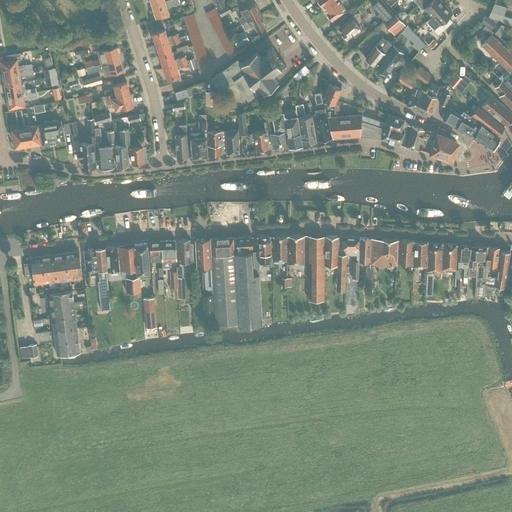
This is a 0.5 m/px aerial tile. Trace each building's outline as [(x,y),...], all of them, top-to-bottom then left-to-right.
[(165,0),(164,0),(152,4),(155,16),(161,14),(162,18),(169,16),(166,5),(179,0),(178,0),(165,0)] [(225,5),(222,0),(213,0),(218,9),(225,5)] [(346,10),(340,2),(343,0),(336,0),(325,8),(327,12),(326,14),(329,18),(332,18),(332,19),(346,10)] [(378,16),(379,15),(384,20),(392,12),(381,0),(376,0),(371,5),(375,10),(374,11),(378,16)] [(440,0),(422,0),(418,5),(422,9),(423,8),(431,16),(444,4),(440,0)] [(239,17),(242,23),(260,14),(254,3),(245,7),(240,10),(243,15),(239,17)] [(448,17),(452,13),(444,4),(431,16),(436,21),(433,24),(440,32),(452,21),(448,17)] [(500,23),(511,27),(511,18),(503,15),(506,7),(494,4),(489,17),(500,23)] [(218,10),(221,16),(231,11),(227,5),(218,10)] [(214,7),(205,12),(208,17),(217,12),(214,7)] [(217,12),(208,17),(210,22),(219,17),(217,12)] [(358,16),(360,15),(358,12),(356,14),(356,13),(351,17),(338,28),(341,31),(342,32),(341,34),(344,38),(347,38),(360,27),(354,20),(358,16)] [(185,21),(192,19),(195,18),(193,13),(183,16),(185,21)] [(238,26),(241,32),(254,24),(257,30),(266,25),(260,14),(242,23),(238,26)] [(394,35),(405,25),(395,14),(384,23),(394,35)] [(480,21),(488,28),(494,21),(486,15),(480,21)] [(210,22),(212,26),(218,23),(222,21),(219,17),(210,22)] [(185,21),(187,26),(197,23),(195,18),(192,19),(185,21)] [(212,26),(215,31),(224,26),(222,21),(218,23),(212,26)] [(197,23),(187,26),(188,31),(198,28),(197,23)] [(215,31),(217,35),(227,31),(224,26),(215,31)] [(198,28),(188,31),(190,36),(200,33),(198,28)] [(152,33),(156,45),(178,37),(177,33),(170,35),(167,37),(165,29),(152,33)] [(227,31),(217,35),(220,40),(229,35),(227,31)] [(190,36),(191,41),(201,38),(200,33),(190,36)] [(238,34),(232,37),(237,46),(243,43),(249,41),(245,33),(239,36),(238,34)] [(499,77),(511,90),(511,54),(491,34),(481,44),(507,69),(499,77)] [(229,35),(220,40),(222,45),(232,40),(229,35)] [(156,45),(159,56),(172,52),(169,44),(173,43),(180,41),(178,37),(156,45)] [(390,37),(381,49),(375,45),(365,57),(375,65),(391,45),(391,44),(394,40),(390,37)] [(418,37),(412,45),(419,50),(424,44),(418,37)] [(201,38),(191,41),(193,46),(203,42),(201,38)] [(436,42),(433,39),(427,44),(430,48),(436,42)] [(232,40),(222,45),(225,49),(234,44),(232,40)] [(203,42),(193,46),(195,51),(205,47),(203,42)] [(234,44),(225,49),(227,54),(237,49),(234,44)] [(73,48),(74,54),(88,52),(87,45),(73,48)] [(117,46),(104,49),(104,50),(102,50),(103,56),(100,57),(100,58),(93,60),(94,64),(120,57),(117,46)] [(205,47),(195,51),(196,56),(206,52),(205,47)] [(260,90),(263,93),(278,82),(275,77),(276,73),(286,65),(272,47),(267,51),(269,53),(264,57),(259,56),(256,52),(241,64),(238,59),(211,79),(221,92),(234,82),(248,99),(260,90)] [(401,56),(391,47),(376,66),(386,74),(401,56)] [(404,56),(410,61),(416,54),(410,49),(404,56)] [(1,62),(3,73),(32,68),(31,63),(17,66),(16,60),(21,59),(20,52),(6,55),(7,60),(1,62)] [(159,56),(163,67),(186,59),(185,55),(178,57),(175,59),(172,52),(159,56)] [(206,52),(196,56),(198,61),(208,57),(206,52)] [(50,56),(43,58),(45,66),(52,64),(50,56)] [(102,67),(103,68),(109,67),(110,72),(123,69),(120,57),(94,64),(92,65),(85,67),(85,70),(90,71),(94,70),(93,69),(95,69),(102,67)] [(187,59),(190,69),(196,67),(193,57),(187,59)] [(208,57),(198,61),(199,66),(209,62),(208,57)] [(177,66),(181,66),(187,64),(186,59),(163,67),(167,79),(180,74),(177,66)] [(306,62),(294,72),(299,78),(311,67),(306,62)] [(413,75),(425,84),(431,76),(420,66),(413,75)] [(85,73),(84,67),(76,69),(78,75),(85,73)] [(3,73),(5,85),(20,82),(19,76),(33,74),(32,68),(3,73)] [(397,79),(411,88),(414,83),(400,74),(397,79)] [(84,87),(102,82),(99,75),(82,80),(84,87)] [(57,76),(49,77),(51,85),(58,84),(57,76)] [(461,80),(456,76),(450,84),(455,88),(461,80)] [(499,96),(511,108),(511,90),(501,80),(494,87),(494,88),(495,86),(502,92),(499,96)] [(112,93),(105,95),(106,99),(130,93),(127,81),(114,85),(116,93),(112,93)] [(5,85),(7,96),(36,91),(36,87),(21,89),(20,82),(5,85)] [(426,88),(434,93),(438,86),(429,82),(426,88)] [(328,102),(335,104),(341,88),(329,83),(324,96),(324,98),(327,99),(325,102),(325,103),(327,104),(328,102)] [(175,92),(178,99),(189,95),(186,88),(175,92)] [(407,105),(429,115),(436,97),(417,89),(414,95),(412,94),(407,105)] [(37,96),(36,91),(7,96),(9,108),(24,106),(23,98),(37,96)] [(205,91),(205,105),(216,105),(216,91),(205,91)] [(314,106),(315,113),(325,111),(323,104),(320,92),(314,94),(316,105),(314,106)] [(449,94),(443,92),(439,103),(445,105),(449,94)] [(115,109),(133,105),(130,93),(106,99),(108,104),(113,102),(115,109)] [(481,105),(506,125),(511,117),(511,112),(490,95),(481,105)] [(172,103),(173,110),(185,108),(184,101),(172,103)] [(33,105),(34,112),(45,110),(43,103),(33,105)] [(302,103),(295,104),(302,143),(316,141),(312,114),(304,115),(302,103)] [(471,115),(498,135),(504,127),(477,106),(471,115)] [(275,129),(285,127),(286,129),(289,145),(301,143),(296,108),(272,113),(275,129)] [(473,137),(493,148),(499,138),(491,134),(492,133),(488,131),(488,129),(482,126),(483,124),(479,122),(463,110),(461,114),(449,108),(443,120),(473,137)] [(239,125),(240,134),(247,133),(244,111),(238,114),(238,115),(235,116),(235,125),(239,125)] [(38,142),(40,141),(39,140),(37,125),(29,126),(29,124),(28,118),(27,112),(22,113),(23,119),(28,144),(33,143),(34,143),(37,143),(38,142)] [(93,116),(95,124),(111,119),(109,112),(93,116)] [(127,116),(129,122),(140,119),(139,113),(127,116)] [(331,116),(327,117),(332,138),(360,136),(360,135),(362,114),(339,116),(334,116),(331,116)] [(388,114),(385,122),(362,114),(360,135),(381,137),(381,138),(400,144),(407,123),(403,122),(404,119),(388,114)] [(314,118),(318,140),(332,138),(326,115),(314,118)] [(22,145),(28,144),(23,119),(19,120),(20,126),(20,128),(12,129),(15,146),(17,145),(18,146),(21,145),(22,145)] [(206,136),(205,132),(206,132),(206,120),(199,121),(199,129),(200,132),(190,132),(191,137),(192,156),(207,155),(206,136)] [(64,140),(61,121),(37,125),(39,140),(42,139),(43,144),(64,140)] [(69,122),(71,133),(77,132),(76,121),(69,122)] [(250,133),(251,141),(255,140),(256,149),(273,147),(271,131),(269,121),(264,121),(265,130),(254,132),(254,133),(250,133)] [(144,128),(141,129),(142,135),(145,134),(146,139),(150,138),(148,124),(144,125),(144,128)] [(175,134),(176,158),(188,157),(186,124),(178,125),(179,134),(175,134)] [(417,149),(424,129),(407,124),(401,144),(417,149)] [(95,166),(94,154),(95,154),(94,142),(95,141),(94,128),(88,128),(89,142),(79,142),(80,149),(77,149),(78,158),(81,157),(82,167),(83,167),(85,168),(88,168),(89,166),(95,166)] [(129,129),(122,130),(124,145),(114,146),(116,165),(129,164),(126,144),(130,144),(129,129)] [(226,130),(227,153),(239,151),(238,129),(226,130)] [(273,147),(289,145),(286,129),(271,131),(273,147)] [(435,132),(425,129),(418,150),(428,153),(435,132)] [(107,131),(108,143),(115,142),(114,130),(107,131)] [(207,132),(205,132),(206,136),(207,135),(208,155),(222,153),(226,153),(225,130),(207,130),(207,132)] [(458,142),(436,132),(429,152),(452,159),(458,142)] [(130,147),(132,164),(144,162),(147,161),(145,145),(145,146),(144,139),(138,140),(139,146),(130,147)] [(97,146),(99,167),(114,166),(112,145),(97,146)] [(503,193),(508,197),(511,191),(511,184),(510,183),(503,193)] [(123,222),(126,231),(135,228),(132,219),(123,222)] [(270,235),(257,236),(258,251),(253,251),(254,266),(258,266),(259,274),(260,274),(259,261),(261,261),(262,265),(271,265),(271,246),(270,235)] [(273,235),(270,235),(271,246),(273,245),(273,261),(287,260),(287,235),(273,235)] [(294,267),(303,267),(304,235),(288,235),(287,263),(295,263),(294,267)] [(323,270),(324,235),(309,235),(308,300),(324,299),(324,270),(323,270)] [(324,265),(337,265),(338,236),(325,235),(324,265)] [(252,236),(236,237),(233,237),(233,252),(237,252),(248,252),(248,248),(253,248),(252,236)] [(342,236),(342,248),(343,248),(343,251),(345,251),(345,254),(350,254),(350,255),(359,255),(360,237),(342,236)] [(251,252),(248,252),(237,252),(233,252),(233,237),(211,238),(215,308),(216,324),(238,323),(238,325),(262,324),(259,274),(258,266),(254,266),(252,266),(251,252)] [(370,263),(371,238),(360,237),(359,255),(359,261),(354,261),(354,276),(359,276),(359,261),(365,261),(366,268),(366,277),(372,277),(373,268),(370,268),(370,263)] [(203,309),(215,308),(211,238),(195,239),(196,268),(203,268),(204,294),(202,294),(203,309)] [(397,266),(397,261),(399,239),(371,238),(370,263),(379,264),(379,265),(397,266)] [(177,266),(177,270),(177,274),(181,274),(181,266),(183,265),(183,262),(193,261),(193,243),(189,243),(189,239),(178,240),(179,266),(177,266)] [(414,240),(399,239),(397,261),(409,262),(409,266),(413,267),(414,240)] [(151,261),(162,261),(161,240),(149,241),(151,261)] [(176,252),(175,240),(161,240),(162,261),(162,267),(162,268),(169,267),(171,265),(170,260),(176,260),(176,252)] [(415,240),(413,282),(415,282),(415,280),(418,280),(419,266),(426,266),(427,241),(415,240)] [(442,243),(427,241),(427,271),(441,272),(442,243)] [(147,243),(134,244),(137,273),(139,273),(140,276),(150,276),(150,272),(147,243)] [(457,244),(442,243),(442,269),(455,269),(454,286),(459,286),(460,278),(459,270),(456,269),(457,244)] [(126,291),(140,291),(140,276),(139,273),(137,273),(134,244),(118,246),(105,247),(107,272),(122,270),(122,278),(125,277),(126,291)] [(468,268),(469,268),(469,266),(469,261),(470,259),(471,259),(472,245),(461,244),(459,246),(458,261),(465,261),(463,274),(468,275),(468,268)] [(486,260),(487,246),(473,245),(473,254),(472,257),(471,257),(471,259),(470,259),(469,266),(469,268),(468,268),(468,275),(476,276),(477,259),(486,260)] [(491,293),(492,285),(503,287),(504,287),(510,251),(499,249),(500,247),(487,246),(486,260),(477,259),(476,274),(475,282),(475,295),(485,296),(485,292),(491,293)] [(101,309),(110,308),(106,269),(105,247),(84,250),(86,271),(98,270),(99,281),(98,281),(101,309)] [(80,267),(79,251),(63,253),(65,269),(68,269),(80,267)] [(53,271),(56,271),(65,269),(63,253),(51,254),(53,271)] [(42,256),(44,282),(57,281),(56,271),(53,271),(51,254),(42,256)] [(337,274),(342,274),(345,274),(346,254),(338,254),(337,274)] [(34,284),(44,282),(42,256),(31,257),(31,263),(24,263),(26,281),(33,280),(34,284)] [(69,279),(82,278),(80,267),(68,269),(69,279)] [(68,269),(65,269),(56,271),(57,281),(69,279),(68,269)] [(177,277),(177,274),(177,270),(169,271),(170,287),(174,287),(174,298),(178,298),(178,295),(177,277)] [(291,277),(282,277),(282,286),(291,286),(291,277)] [(62,304),(74,303),(72,290),(61,291),(62,304)] [(52,317),(64,316),(62,304),(61,291),(49,293),(52,317)] [(143,298),(146,327),(156,326),(154,297),(143,298)] [(77,327),(74,303),(62,304),(64,316),(65,328),(77,327)] [(54,330),(65,328),(64,316),(52,317),(54,330)] [(78,339),(77,327),(65,328),(67,340),(78,339)] [(68,353),(67,340),(65,328),(54,330),(57,355),(68,353)] [(80,352),(78,339),(67,340),(68,353),(80,352)] [(29,357),(29,356),(38,355),(36,343),(20,346),(21,359),(29,357)]
